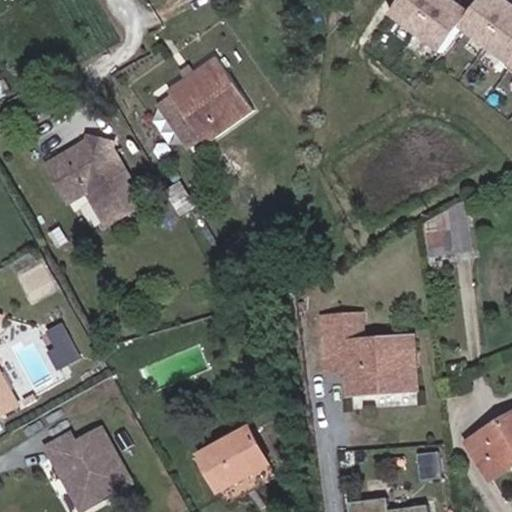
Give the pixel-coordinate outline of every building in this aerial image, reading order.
[(462,28),(511,66),(511,0),(483,0),(474,13),(460,3),(462,0),(404,0),(393,15),(443,54),(462,28)] [(256,111),(219,59),(170,92),(174,98),(204,140),(207,145),(256,111)] [(0,73),(0,98),(10,94),(0,73)] [(204,140),(174,98),(160,107),(189,150),(204,140)] [(116,152),(118,145),(87,137),(85,144),(91,153),(107,157),(116,152)] [(147,205),(116,152),(107,157),(91,153),(85,144),(50,165),(72,203),(90,193),(109,227),(147,205)] [(469,229),(466,202),(459,205),(427,222),(428,234),(469,229)] [(471,251),(469,229),(428,234),(431,256),(471,251)] [(0,417),(20,407),(0,370),(0,326),(2,318),(0,316),(0,417)] [(365,342),(363,316),(344,318),(347,343),(365,342)] [(406,391),(404,354),(417,353),(416,338),(365,342),(347,343),(344,318),(325,319),(329,373),(349,372),(351,395),(406,391)] [(63,369),(87,356),(67,321),(51,331),(61,348),(53,352),(63,369)] [(57,377),(37,334),(1,351),(21,394),(57,377)] [(420,390),(417,353),(404,354),(406,391),(420,390)] [(492,481),(511,468),(511,417),(470,444),(492,481)] [(273,465),(253,429),(203,456),(223,492),(273,465)] [(87,511),(134,485),(104,431),(78,446),(73,437),(49,450),(66,480),(70,477),(73,483),(71,489),(84,511),(87,511)] [(439,453),(419,456),(423,481),(442,478),(439,453)] [(389,499),(349,504),(350,511),(429,511),(429,506),(390,511),(389,499)]
